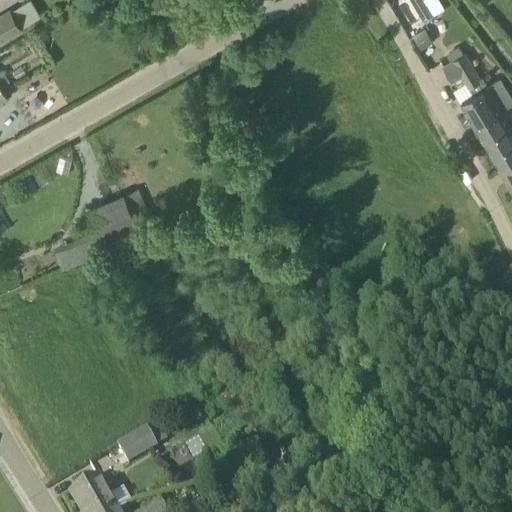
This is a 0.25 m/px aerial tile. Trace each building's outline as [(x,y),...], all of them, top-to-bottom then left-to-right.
[(410,0),(423,22),(434,15),(424,0),(410,0)] [(440,0),(425,0),(434,14),(445,8),(440,0)] [(0,41),(21,29),(20,29),(9,10),(0,15),(0,41)] [(480,78),(472,65),(465,53),(444,66),(453,80),(462,75),(469,86),(474,94),(461,101),(475,125),(502,110),(511,103),(511,96),(501,77),(488,85),(483,77),(480,78)] [(10,81),(3,71),(0,72),(0,102),(8,97),(1,86),(10,81)] [(500,166),(511,158),(511,127),(502,110),(475,125),(476,127),(477,127),(500,166)] [(511,158),(500,166),(511,185),(511,158)] [(137,184),(77,211),(89,235),(148,208),(137,184)] [(83,237),(55,248),(63,268),(91,257),(83,237)] [(149,434),(147,430),(119,446),(129,464),(168,442),(159,428),(149,434)] [(299,500),(302,475),(287,473),(283,498),(299,500)] [(80,511),(117,511),(98,479),(71,494),(80,511)] [(164,511),(160,503),(143,511),(164,511)]
